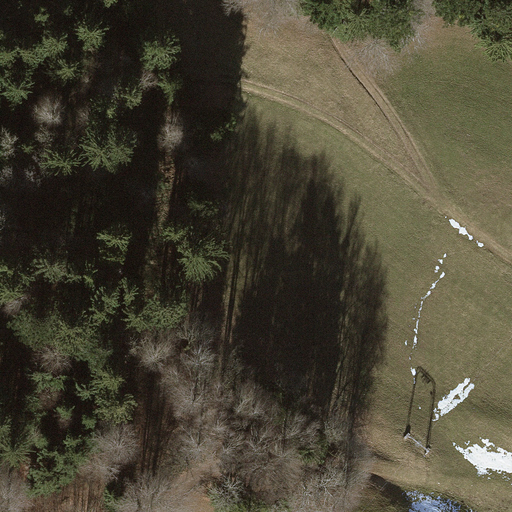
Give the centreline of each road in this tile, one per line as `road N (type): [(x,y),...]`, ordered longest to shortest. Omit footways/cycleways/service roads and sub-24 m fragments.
road 1 (track): [(452,216),(367,143),(231,82),(167,77),(111,85),(0,125)]
road 2 (track): [(319,0),(452,216),(511,257)]
